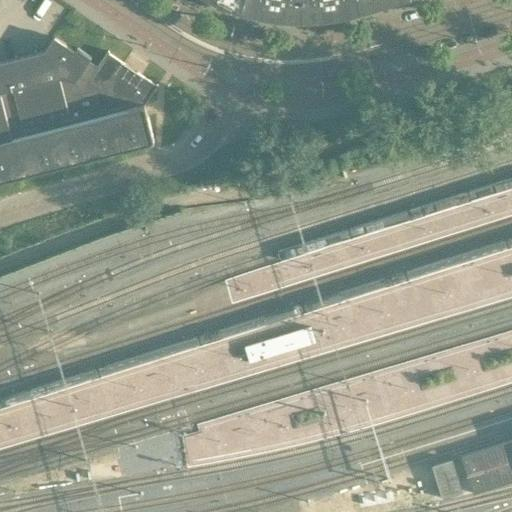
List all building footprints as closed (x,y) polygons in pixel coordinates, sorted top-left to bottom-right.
[(217,0),(229,5),(242,10),(244,0),(217,0)] [(244,0),(242,10),(261,15),(270,16),(272,0),(244,0)] [(272,0),(270,16),(282,18),(301,19),(300,0),(272,0)] [(330,16),(327,0),(300,0),(301,19),(320,18),(330,16)] [(355,0),(327,0),(330,16),(341,14),(346,13),(358,10),(355,0)] [(382,0),(355,0),(358,10),(383,3),(382,0)] [(45,52),(0,62),(0,180),(153,141),(143,104),(145,102),(146,102),(158,85),(157,84),(156,85),(108,53),(109,52),(108,51),(95,70),(86,64),(91,57),(77,48),(75,51),(54,37),(45,52)] [(127,238),(185,220),(182,210),(124,229),(127,238)] [(511,439),(461,455),(473,493),(511,480),(511,439)] [(452,459),(432,465),(442,498),(462,492),(452,459)]
